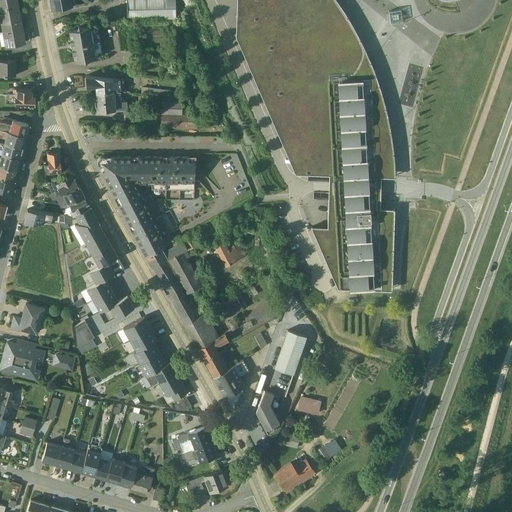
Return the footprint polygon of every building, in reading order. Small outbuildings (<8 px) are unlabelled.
[(0,0),(0,19),(19,16),(16,0),(0,0)] [(126,0),(126,17),(175,16),(174,0),(126,0)] [(380,173),(394,174),(393,158),(392,142),(388,119),(383,101),(377,81),(372,66),(370,60),(357,32),(346,12),(338,1),(337,0),(235,0),(234,33),(294,171),(307,171),(306,178),(328,179),(328,184),(327,190),(312,189),(312,197),(327,197),(326,224),(310,223),(336,285),(391,287),(393,205),(379,205),(379,195),(379,187),(379,179),(380,173)] [(385,18),(388,18),(389,21),(401,19),(399,6),(387,8),(387,11),(384,11),(384,15),(385,18)] [(0,43),(25,39),(19,16),(0,19),(0,21),(1,29),(0,29),(0,43)] [(94,54),(102,53),(101,52),(97,24),(89,25),(89,24),(82,25),(78,22),(75,27),(67,28),(73,60),(80,58),(84,61),(87,57),(95,55),(94,54)] [(130,47),(131,55),(147,56),(147,49),(130,47)] [(0,72),(15,73),(15,57),(0,57),(0,72)] [(95,84),(95,90),(117,88),(120,89),(125,89),(124,78),(85,73),(85,84),(95,84)] [(8,79),(0,78),(0,86),(8,86),(8,79)] [(14,101),(33,101),(33,93),(30,92),(30,86),(14,85),(14,101)] [(117,88),(95,90),(96,108),(127,106),(126,98),(121,98),(120,89),(117,88)] [(196,122),(216,123),(217,104),(210,104),(210,111),(198,111),(198,113),(196,113),(196,112),(181,111),(181,98),(161,97),(159,124),(196,125),(196,122)] [(14,116),(32,115),(31,107),(14,107),(14,116)] [(0,126),(24,133),(27,121),(11,117),(10,121),(0,117),(0,126)] [(3,139),(21,144),(24,133),(0,126),(0,133),(4,134),(3,139)] [(0,150),(18,155),(21,144),(3,139),(0,137),(0,150)] [(44,170),(61,168),(61,161),(59,161),(58,148),(46,149),(47,160),(43,161),(44,170)] [(0,162),(15,167),(18,155),(0,150),(0,162)] [(137,154),(104,153),(104,154),(103,153),(102,153),(101,153),(100,153),(99,153),(98,154),(97,155),(97,156),(96,157),(96,158),(96,159),(96,160),(110,185),(129,176),(135,179),(135,178),(137,178),(137,154)] [(161,154),(137,154),(137,178),(139,178),(141,182),(151,182),(151,186),(161,186),(161,154)] [(175,154),(161,154),(161,186),(175,186),(175,154)] [(193,154),(175,154),(175,186),(193,186),(193,154)] [(0,174),(12,178),(15,167),(0,162),(0,174)] [(60,191),(78,182),(72,171),(60,177),(55,179),(50,178),(45,177),(50,190),(53,190),(54,192),(59,189),(60,191)] [(0,187),(9,190),(12,178),(0,174),(0,187)] [(129,176),(110,185),(122,210),(151,195),(149,191),(146,193),(143,188),(142,189),(139,183),(137,184),(135,180),(135,179),(129,176)] [(67,201),(83,193),(83,192),(83,191),(81,187),(80,187),(78,182),(60,191),(59,189),(54,192),(53,190),(50,190),(47,190),(51,197),(55,195),(58,201),(67,201)] [(61,207),(64,211),(72,212),(89,203),(83,193),(67,201),(58,201),(46,199),(45,205),(57,207),(61,207)] [(151,195),(122,210),(132,229),(161,214),(151,195)] [(73,219),(98,220),(89,203),(72,212),(64,211),(64,219),(73,219)] [(23,218),(58,219),(59,211),(26,206),(23,218)] [(144,252),(172,236),(170,232),(161,214),(132,229),(141,246),(144,252)] [(84,240),(103,229),(102,227),(98,220),(73,219),(73,220),(69,223),(80,242),(84,240)] [(179,233),(185,244),(187,246),(191,243),(199,238),(192,226),(179,233)] [(91,252),(110,241),(103,229),(84,240),(91,252)] [(179,232),(172,236),(144,252),(151,264),(185,244),(179,233),(179,232)] [(224,236),(222,233),(212,238),(224,263),(245,252),(234,232),(227,236),(226,236),(225,237),(224,236)] [(97,263),(115,254),(117,253),(114,249),(110,241),(91,252),(97,263)] [(151,264),(183,321),(199,312),(196,305),(205,300),(196,284),(211,276),(206,267),(197,273),(186,253),(195,248),(191,243),(187,246),(185,244),(151,264)] [(115,254),(97,263),(88,268),(95,280),(104,275),(123,265),(117,253),(115,254)] [(92,297),(111,286),(104,275),(95,280),(86,286),(92,297)] [(98,308),(107,303),(117,297),(111,286),(92,297),(98,308)] [(246,303),(239,290),(217,302),(224,315),(246,303)] [(117,297),(107,303),(114,314),(133,303),(126,292),(117,297)] [(36,330),(37,327),(38,328),(40,321),(39,320),(43,304),(25,299),(21,314),(13,312),(10,324),(18,326),(19,325),(36,330)] [(183,321),(196,344),(218,333),(205,309),(199,312),(183,321)] [(128,336),(150,324),(144,312),(122,324),(128,336)] [(196,344),(202,355),(217,347),(216,343),(228,337),(230,335),(230,336),(232,335),(229,330),(232,328),(232,327),(237,324),(232,315),(227,318),(231,325),(218,333),(196,344)] [(73,322),(74,329),(87,322),(83,316),(73,322)] [(249,317),(242,321),(245,326),(252,323),(249,317)] [(74,330),(76,344),(93,334),(87,322),(74,330)] [(135,347),(153,337),(156,335),(150,324),(128,336),(135,347)] [(273,365),(292,372),(305,334),(286,327),(273,365)] [(266,341),(259,329),(253,333),(260,345),(266,341)] [(35,356),(41,357),(44,346),(34,343),(35,339),(16,334),(15,340),(6,338),(0,361),(0,365),(37,375),(39,366),(33,364),(35,356)] [(80,351),(95,342),(91,335),(76,344),(80,351)] [(60,343),(67,345),(69,338),(62,336),(60,343)] [(138,360),(159,348),(153,337),(135,347),(132,349),(138,360)] [(202,355),(212,372),(237,359),(235,355),(225,361),(217,347),(202,355)] [(144,371),(165,359),(159,348),(138,360),(133,363),(139,374),(144,371)] [(50,361),(71,366),(74,354),(54,349),(50,361)] [(212,372),(230,404),(233,406),(244,382),(238,373),(248,368),(242,356),(237,359),(212,372)] [(158,379),(175,369),(169,357),(165,359),(144,371),(151,383),(158,379)] [(85,373),(93,368),(88,359),(80,364),(85,373)] [(173,396),(186,388),(175,369),(158,379),(165,391),(169,389),(173,396)] [(91,383),(96,380),(92,372),(87,375),(91,383)] [(20,397),(10,393),(13,382),(2,379),(0,380),(0,398),(5,400),(17,404),(20,397)] [(114,390),(117,395),(123,392),(120,387),(114,390)] [(266,430),(273,427),(271,423),(278,419),(268,400),(272,390),(264,387),(257,403),(259,404),(260,406),(255,408),(266,430)] [(45,414),(52,416),(59,395),(52,393),(45,414)] [(296,406),(317,411),(320,398),(299,393),(296,406)] [(79,401),(86,402),(88,396),(81,394),(79,401)] [(173,402),(175,405),(183,407),(190,402),(186,394),(173,402)] [(111,409),(118,411),(120,405),(119,405),(121,401),(117,400),(116,404),(114,403),(111,409)] [(130,415),(136,417),(138,410),(139,405),(133,403),(130,415)] [(32,425),(35,417),(23,413),(21,421),(32,425)] [(289,422),(299,426),(301,421),(292,417),(289,422)] [(30,433),(32,425),(21,421),(18,429),(30,433)] [(186,448),(209,439),(203,423),(187,429),(189,435),(183,438),(186,448)] [(283,442),(296,446),(299,433),(287,430),(283,442)] [(68,464),(73,447),(73,445),(67,443),(69,436),(63,434),(61,442),(55,461),(68,464)] [(322,443),(329,453),(340,446),(333,436),(322,443)] [(41,456),(55,461),(61,442),(47,438),(41,456)] [(198,459),(214,452),(209,439),(186,448),(181,450),(184,458),(196,453),(198,459)] [(93,472),(98,452),(101,444),(89,440),(85,451),(80,468),(93,472)] [(321,460),(329,454),(321,443),(314,448),(321,460)] [(80,468),(85,451),(73,447),(68,464),(80,468)] [(105,476),(111,456),(98,452),(93,472),(105,476)] [(117,479),(123,460),(124,458),(111,455),(111,456),(105,476),(117,479)] [(290,458),(273,470),(274,472),(272,473),(276,478),(278,477),(285,488),(313,469),(304,456),(293,463),(290,458)] [(130,483),(135,466),(136,464),(123,460),(117,479),(130,483)] [(130,483),(145,488),(147,481),(149,482),(153,466),(141,462),(139,467),(135,466),(130,483)] [(209,488),(226,481),(220,465),(188,477),(191,488),(202,484),(200,478),(203,477),(209,488)] [(152,495),(159,498),(162,486),(155,484),(152,495)] [(15,498),(9,496),(7,503),(14,504),(15,498)] [(24,511),(43,511),(47,501),(30,496),(24,511)] [(47,501),(43,511),(57,511),(60,503),(50,500),(50,502),(47,501)] [(69,506),(60,503),(57,511),(70,511),(72,508),(69,507),(69,506)]
